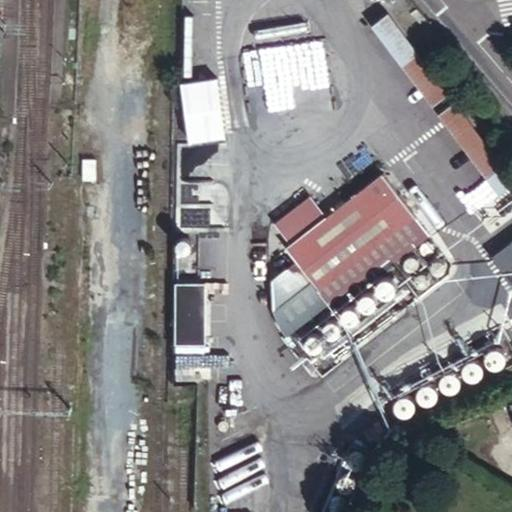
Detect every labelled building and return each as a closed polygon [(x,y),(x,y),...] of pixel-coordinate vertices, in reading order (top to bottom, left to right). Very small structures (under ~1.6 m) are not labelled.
[(434,106),(450,93),(389,12),(372,24),(434,106)] [(266,54),(251,56),(255,86),(266,84),(273,127),(341,118),(328,28),(263,37),(266,54)] [(188,126),(224,119),(215,70),(179,77),(188,126)] [(438,114),(482,173),(455,192),(471,214),(511,184),(511,176),(457,101),(438,114)] [(318,227),(351,271),(410,225),(427,212),(428,211),(395,168),(339,211),(318,227)] [(308,253),(333,285),(351,271),(318,227),(339,211),(321,190),(284,219),(302,240),(300,242),(308,253)] [(427,212),(410,225),(421,238),(436,225),(427,212)] [(342,297),(333,285),(308,253),(283,273),(287,319),(289,320),(296,331),(342,297)] [(511,283),(511,258),(500,269),(511,283)] [(184,286),(177,285),(176,347),(199,347),(199,309),(183,309),(184,286)] [(231,295),(202,294),(230,313),(231,295)]
